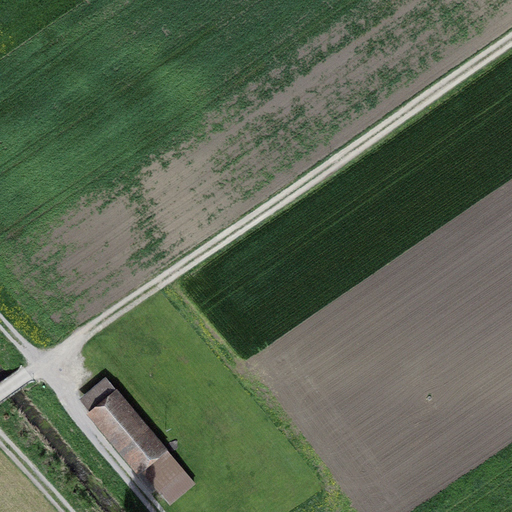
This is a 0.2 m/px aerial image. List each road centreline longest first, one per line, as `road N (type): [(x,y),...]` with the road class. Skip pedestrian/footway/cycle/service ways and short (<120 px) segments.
road 1 (track): [(45,363),(511,35)]
road 2 (track): [(45,363),(159,511)]
